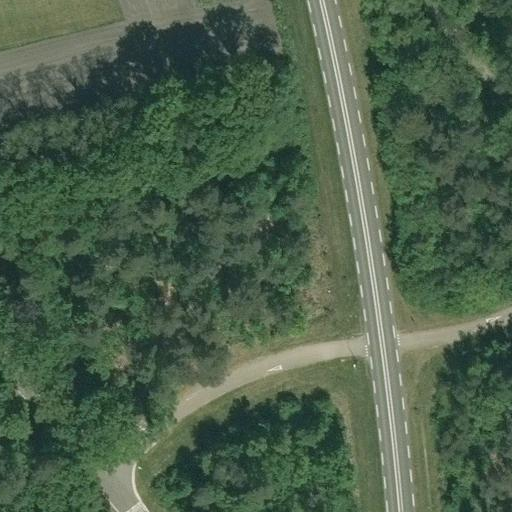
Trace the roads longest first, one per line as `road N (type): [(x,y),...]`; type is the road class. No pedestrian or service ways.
road 1 (primary): [(380,348),(317,0)]
road 2 (unclassified): [(101,475),(250,373),(380,348)]
road 3 (primary): [(398,511),(380,348)]
road 4 (tertiary): [(101,475),(0,367)]
road 5 (track): [(430,0),(511,108)]
